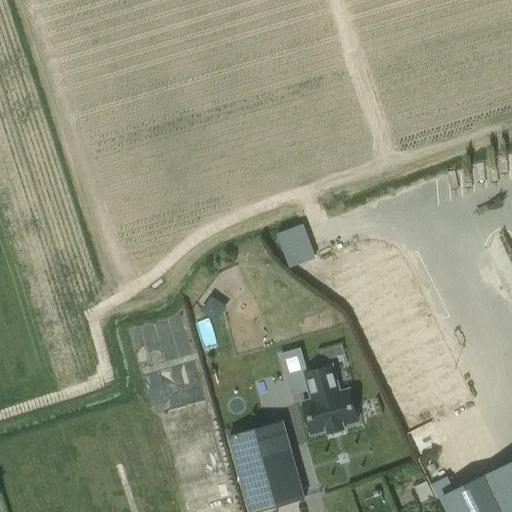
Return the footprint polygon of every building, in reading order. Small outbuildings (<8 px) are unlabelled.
[(212,299),(204,310),(216,319),(224,308),(212,299)] [(324,360),(334,357),(332,348),(321,351),(324,360)] [(327,433),(343,429),(342,425),(357,421),(348,390),(339,393),(331,366),(304,373),(312,400),(302,403),(311,434),(326,430),(327,433)] [(260,511),(305,499),(283,421),(227,436),(247,511),(260,511)] [(511,511),(511,463),(483,477),(500,511),(511,511)] [(430,485),(437,499),(454,491),(447,477),(430,485)] [(422,502),(434,497),(427,482),(416,487),(422,502)]
